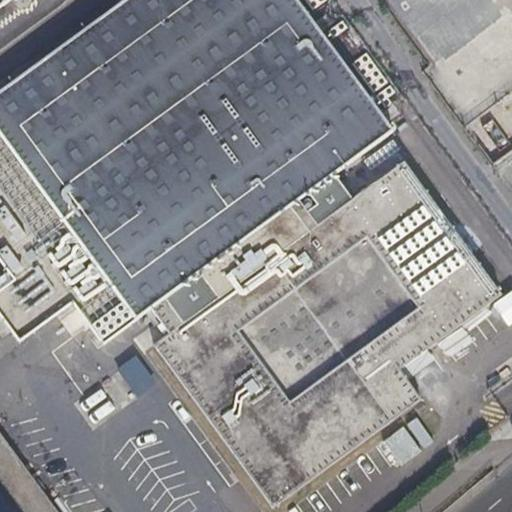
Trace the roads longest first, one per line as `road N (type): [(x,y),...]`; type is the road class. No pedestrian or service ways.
road 1 (unclassified): [(358,0),(511,226)]
road 2 (unknown): [(211,511),(156,427),(130,427),(87,457)]
